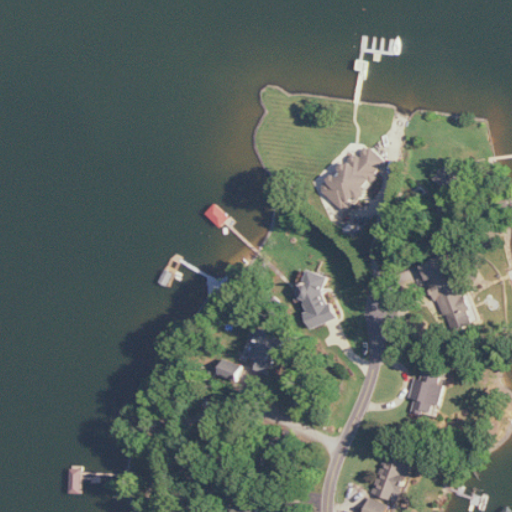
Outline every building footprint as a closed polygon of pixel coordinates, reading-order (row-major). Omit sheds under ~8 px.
[(327,188),(349,211),(384,179),(379,173),(391,163),(373,144),(327,188)] [(479,324),(459,255),(431,263),(450,332),(479,324)] [(342,319),(336,304),(332,302),(328,293),(333,276),(313,270),(305,294),(311,310),(310,315),(316,329),(342,319)] [(275,376),(288,342),(285,341),(288,332),(278,328),(277,333),(260,327),(249,353),(264,359),(260,370),(275,376)] [(241,382),(247,367),(229,359),(222,375),(241,382)] [(446,374),(427,371),(426,379),(419,378),(415,399),(420,400),(418,412),(439,416),(441,405),(446,406),(450,385),(445,384),(446,374)] [(406,502),(416,462),(388,456),(378,495),(406,502)] [(233,496),(237,501),(229,509),(231,511),(263,511),(264,511),(252,499),(260,491),(252,483),(247,487),(245,485),(233,496)] [(393,511),(395,507),(374,498),(368,511),(393,511)]
